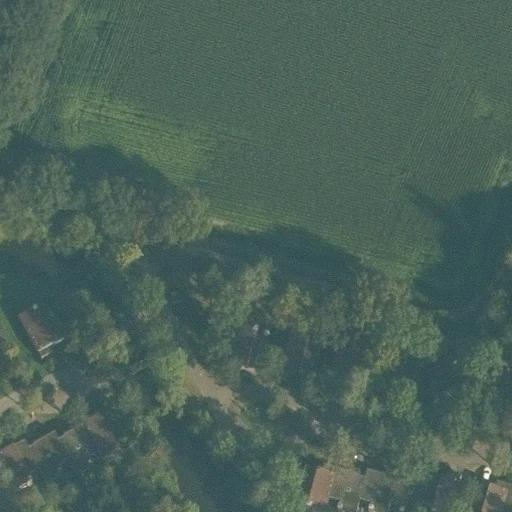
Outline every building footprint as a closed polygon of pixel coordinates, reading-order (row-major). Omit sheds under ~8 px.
[(19,320),(41,361),(52,355),(49,349),(66,340),(51,312),(40,318),(36,311),(19,320)] [(239,326),(227,372),(238,375),(240,368),(260,373),(267,344),(255,341),(258,331),(239,326)] [(0,358),(13,352),(0,327),(0,358)] [(293,329),(280,376),(291,379),(293,372),(313,377),(321,348),(309,344),(311,334),(293,329)] [(338,348),(326,394),(337,397),(339,390),(359,395),(367,366),(354,363),(357,353),(338,348)] [(387,354),(375,401),(386,404),(388,396),(408,402),(415,372),(403,369),(406,359),(387,354)] [(438,360),(426,407),(437,410),(439,402),(459,408),(467,378),(454,375),(457,365),(438,360)] [(493,368),(481,415),(492,418),(493,411),(511,415),(511,384),(509,383),(511,373),(493,368)] [(98,453),(97,454),(101,463),(119,453),(114,445),(125,439),(110,411),(95,420),(91,413),(79,420),(83,426),(98,453)] [(98,453),(83,426),(62,437),(63,439),(57,442),(67,462),(69,461),(76,476),(93,467),(88,459),(97,454),(98,453)] [(67,462),(57,442),(54,436),(28,449),(37,468),(38,468),(46,483),(62,475),(58,466),(67,462)] [(37,468),(28,449),(25,442),(7,451),(4,445),(0,446),(0,462),(15,493),(33,484),(28,473),(37,468)] [(311,511),(325,511),(329,499),(337,469),(325,466),(323,473),(304,468),(297,498),(308,501),(306,510),(311,511)] [(337,469),(329,499),(339,502),(336,511),(338,511),(357,511),(360,501),(365,480),(358,478),(359,475),(337,469)] [(387,511),(391,502),(398,473),(387,470),(385,478),(367,473),(365,480),(360,501),(370,503),(367,511),(387,511)] [(398,473),(391,502),(401,505),(399,511),(419,511),(421,504),(427,483),(420,481),(421,478),(398,473)] [(429,474),(427,483),(421,504),(432,506),(430,511),(450,511),(460,476),(448,473),(446,479),(429,474)] [(503,511),(510,487),(497,484),(496,489),(478,484),(470,511),(503,511)] [(511,511),(511,487),(510,487),(503,511),(511,511)]
